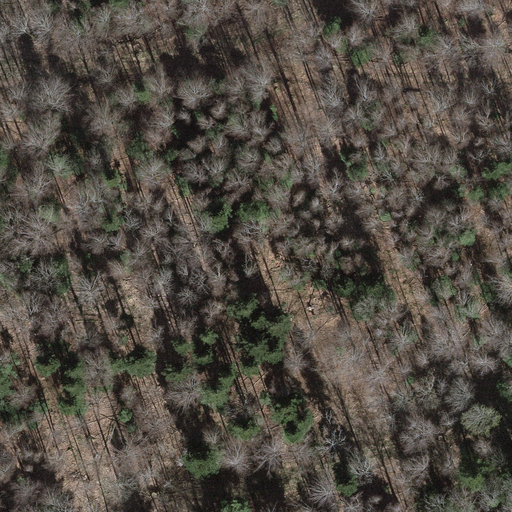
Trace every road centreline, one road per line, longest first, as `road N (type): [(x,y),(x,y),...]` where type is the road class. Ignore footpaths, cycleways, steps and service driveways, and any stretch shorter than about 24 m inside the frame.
road 1 (track): [(0,63),(208,51),(327,0)]
road 2 (track): [(208,51),(308,73),(451,81),(511,73)]
